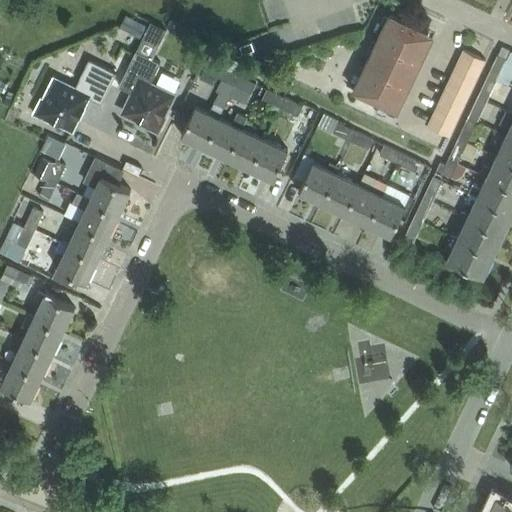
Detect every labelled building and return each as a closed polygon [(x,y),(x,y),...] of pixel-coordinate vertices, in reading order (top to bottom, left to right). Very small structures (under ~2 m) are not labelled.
[(428,31),(389,13),(353,89),(392,107),(428,31)] [(148,27),(145,31),(161,39),(166,29),(151,21),(148,27)] [(148,27),(139,22),(133,33),(142,38),(145,31),(148,27)] [(240,45),(242,53),(254,48),(251,41),(240,45)] [(502,46),(498,54),(506,58),(511,49),(506,47),(502,45),(502,46)] [(458,61),(479,71),(485,59),(464,48),(458,61)] [(166,115),(163,114),(174,93),(151,82),(161,61),(137,49),(119,85),(133,91),(123,110),(144,121),(142,124),(158,132),(166,115)] [(511,49),(506,58),(500,73),(497,79),(508,84),(511,76),(511,49)] [(506,58),(498,54),(491,69),(500,73),(506,58)] [(72,127),(88,95),(101,102),(117,71),(90,57),(75,87),(55,76),(44,97),(41,96),(33,112),(49,119),(51,116),(72,127)] [(216,75),(233,83),(238,73),(208,59),(199,78),(212,84),(216,75)] [(473,84),(479,71),(458,61),(452,74),(473,84)] [(238,73),(233,83),(251,91),(256,81),(238,73)] [(467,97),(473,84),(452,74),(446,86),(467,97)] [(488,75),(481,89),(490,93),(497,79),(488,75)] [(440,99),(461,109),(467,97),(446,86),(440,99)] [(285,95),(267,87),(262,96),(280,105),(285,95)] [(303,104),(285,95),(280,105),(298,114),(303,104)] [(478,95),(471,110),(480,114),(487,99),(478,95)] [(455,122),(461,109),(440,99),(434,112),(455,122)] [(181,134),(204,145),(219,115),(223,106),(214,102),(209,111),(196,104),(181,134)] [(247,116),(237,112),(232,122),(219,115),(204,145),(227,156),(242,127),(247,116)] [(428,124),(449,135),(455,122),(434,112),(428,124)] [(477,120),(468,116),(461,130),(470,134),(477,120)] [(350,139),(355,129),(338,120),(333,130),(350,139)] [(266,138),(242,127),(227,156),(251,168),(266,138)] [(373,137),(355,129),(350,139),(368,147),(373,137)] [(63,140),(51,134),(48,141),(43,150),(56,156),(63,140)] [(511,161),(511,136),(506,134),(496,155),(511,161)] [(458,136),(452,151),(460,155),(467,141),(458,136)] [(266,138),(251,168),(273,178),(288,148),(266,138)] [(402,151),(385,143),(380,153),(398,161),(402,151)] [(420,160),(402,151),(398,161),(416,170),(420,160)] [(303,180),(299,190),(323,202),(337,172),(340,165),(330,161),(327,167),(313,161),(315,157),(305,152),(293,175),(303,180)] [(43,154),(35,171),(48,177),(56,160),(43,154)] [(96,184),(90,197),(120,211),(131,188),(116,182),(122,168),(95,155),(84,179),(96,184)] [(479,172),(486,175),(511,187),(511,161),(496,155),(491,166),(484,162),(479,172)] [(457,161),(449,157),(444,167),(442,171),(451,175),(457,161)] [(57,181),(66,163),(56,159),(56,160),(48,177),(57,181)] [(323,202),(345,212),(359,182),(337,172),(323,202)] [(442,179),(433,175),(427,189),(435,194),(442,179)] [(468,192),(477,196),(511,212),(511,187),(486,175),(480,188),(472,184),(468,192)] [(49,199),(57,181),(48,177),(39,195),(49,199)] [(377,179),(372,189),(359,182),(345,212),(367,223),(383,194),(387,183),(377,179)] [(84,194),(77,191),(73,201),(79,204),(85,207),(79,219),(109,234),(120,211),(90,197),(84,194)] [(395,200),(383,194),(367,223),(391,234),(405,204),(407,199),(398,194),(395,200)] [(432,200),(424,196),(417,210),(426,214),(432,200)] [(511,212),(477,196),(466,217),(503,234),(511,214),(511,212)] [(43,210),(34,205),(25,223),(35,227),(43,210)] [(414,216),(407,230),(416,235),(423,220),(414,216)] [(75,228),(68,242),(99,256),(109,234),(79,219),(73,217),(68,226),(75,228)] [(466,217),(457,238),(493,254),(503,234),(466,217)] [(13,221),(0,249),(0,251),(20,260),(27,246),(16,242),(24,226),(13,221)] [(43,231),(35,227),(25,223),(16,242),(27,246),(32,235),(39,238),(43,231)] [(80,278),(87,281),(99,256),(68,242),(60,238),(55,249),(63,252),(52,276),(76,288),(80,278)] [(483,275),(493,254),(457,238),(447,258),(483,275)] [(0,276),(0,297),(1,298),(9,282),(27,291),(33,276),(8,264),(2,276),(0,276)] [(74,306),(44,292),(38,289),(34,299),(39,301),(33,314),(64,328),(74,306)] [(29,324),(23,336),(53,350),(64,328),(33,314),(28,311),(23,321),(29,324)] [(18,346),(12,359),(43,373),(53,350),(23,336),(17,334),(13,344),(18,346)] [(6,357),(2,366),(8,369),(1,384),(31,398),(43,373),(12,359),(6,357)] [(487,511),(511,511),(511,501),(496,494),(487,511)]
